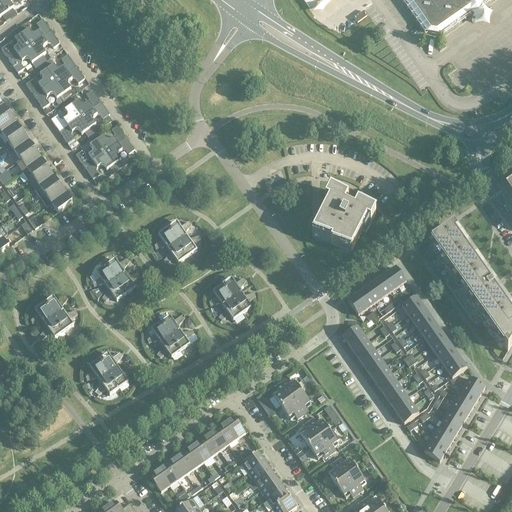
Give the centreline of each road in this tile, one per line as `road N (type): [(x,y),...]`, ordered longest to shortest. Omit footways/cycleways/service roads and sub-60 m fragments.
road 1 (residential): [(328,334),(325,302),(204,135)]
road 2 (residential): [(155,169),(38,0)]
road 3 (residential): [(328,334),(425,471),(453,488)]
road 4 (residential): [(101,207),(0,62)]
road 5 (secondary): [(241,19),(363,83)]
road 6 (residential): [(122,481),(233,401)]
road 7 (secondary): [(363,83),(251,5)]
road 8 (residential): [(312,511),(233,401)]
road 9 (unclassified): [(459,103),(445,97),(376,0)]
road 10 (residential): [(204,135),(194,96),(241,19)]
road 11 (residential): [(0,281),(101,207)]
